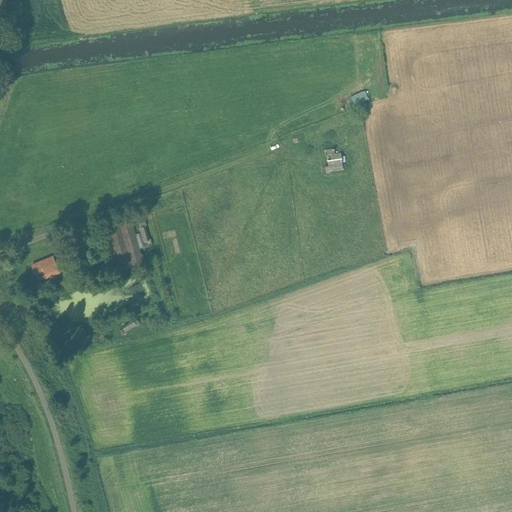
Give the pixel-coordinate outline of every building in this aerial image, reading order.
[(332,149),(325,150),(326,155),(327,155),(329,166),(325,166),(326,173),(330,172),(330,171),(343,169),(342,164),(341,153),(334,154),(332,154),(332,149)] [(142,211),(131,214),(133,221),(134,221),(143,218),(144,217),(142,211)] [(143,262),(130,216),(101,224),(114,270),(143,262)] [(147,226),(146,222),(140,223),(141,227),(140,228),(144,242),(145,242),(145,243),(151,241),(151,239),(149,239),(146,226),(147,226)] [(59,271),(53,257),(32,265),(38,280),(59,271)] [(123,328),(120,330),(123,335),(126,333),(126,332),(136,325),(137,326),(140,324),(137,319),(134,321),(133,320),(122,327),(123,328)]
